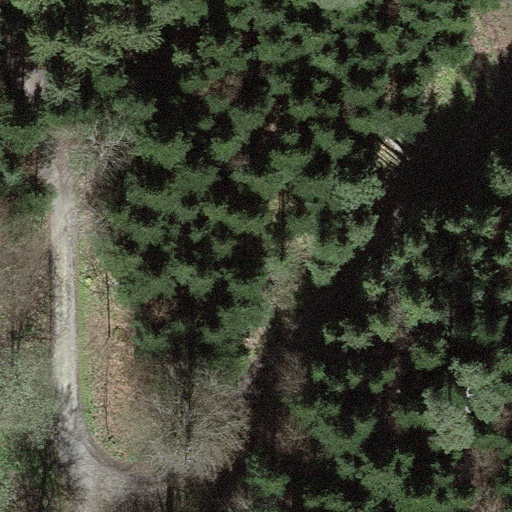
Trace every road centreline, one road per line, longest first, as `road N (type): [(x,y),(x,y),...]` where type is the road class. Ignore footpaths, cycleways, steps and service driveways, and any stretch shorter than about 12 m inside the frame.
road 1 (track): [(511,90),(123,511)]
road 2 (track): [(96,511),(74,461),(66,403),(66,232),(54,126),(16,0)]
